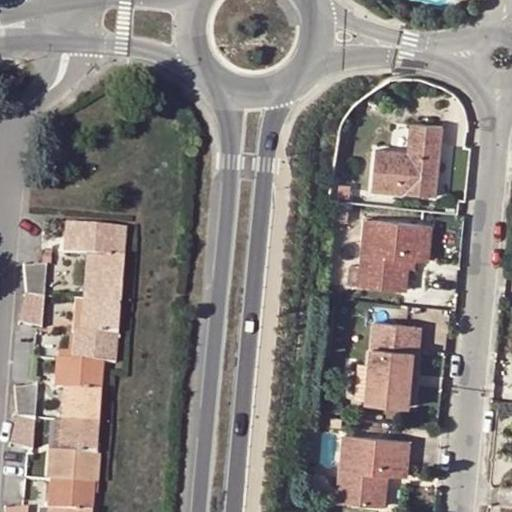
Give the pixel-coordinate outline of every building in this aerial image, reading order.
[(436,144),(441,144),(442,126),(410,123),(407,153),(375,150),(372,191),(431,196),(436,144)] [(436,196),(441,144),(436,144),(431,196),(436,196)] [(351,186),(337,186),(336,198),(350,200),(351,186)] [(334,203),(334,204),(333,212),(341,212),(342,203),(334,203)] [(364,220),(360,268),(359,286),(400,290),(401,275),(406,275),(407,269),(408,259),(415,260),(428,261),(431,225),(364,220)] [(109,234),(110,227),(63,223),(62,239),(62,252),(87,254),(86,271),(94,271),(92,301),(83,300),(80,332),(72,332),(71,348),(70,361),(57,359),(56,374),(54,387),(62,388),(61,402),(69,403),(67,439),(59,439),(59,452),(50,452),(49,468),(47,496),(46,509),(53,509),(52,511),(89,511),(100,363),(104,363),(105,339),(107,276),(109,234)] [(123,229),(110,227),(109,234),(107,276),(105,339),(104,363),(113,364),(123,229)] [(408,259),(407,269),(415,270),(415,260),(408,259)] [(39,329),(43,265),(21,267),(23,296),(16,323),(39,329)] [(359,286),(360,268),(348,267),(346,285),(359,286)] [(94,271),(86,271),(83,300),(92,301),(94,271)] [(410,389),(415,326),(374,323),(370,372),(360,372),(357,401),(367,402),(367,404),(407,408),(410,389)] [(423,327),(415,326),(410,389),(417,389),(423,327)] [(6,444),(29,451),(34,387),(12,389),(14,417),(6,444)] [(69,403),(61,402),(59,439),(67,439),(69,403)] [(380,491),(385,491),(386,474),(405,476),(408,441),(343,436),(337,503),(379,506),(380,491)]
